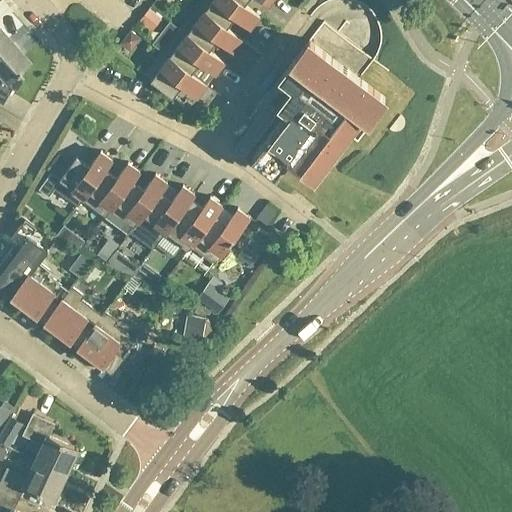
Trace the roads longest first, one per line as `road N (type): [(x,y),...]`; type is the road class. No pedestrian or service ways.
road 1 (tertiary): [(172,464),(269,356),(424,212)]
road 2 (residential): [(172,464),(0,331)]
road 3 (residential): [(64,76),(207,151)]
road 4 (residential): [(207,151),(302,25)]
road 5 (tertiary): [(511,107),(424,212)]
road 6 (residential): [(0,190),(64,76)]
